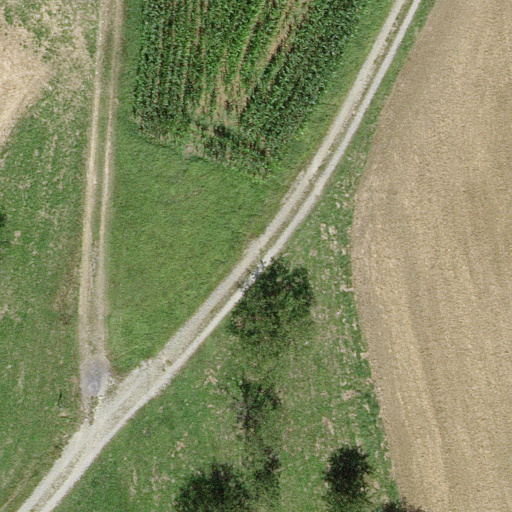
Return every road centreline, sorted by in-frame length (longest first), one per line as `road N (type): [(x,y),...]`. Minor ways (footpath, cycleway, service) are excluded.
road 1 (track): [(397,0),(357,84),(168,348),(17,511)]
road 2 (track): [(88,432),(83,287),(100,0)]
